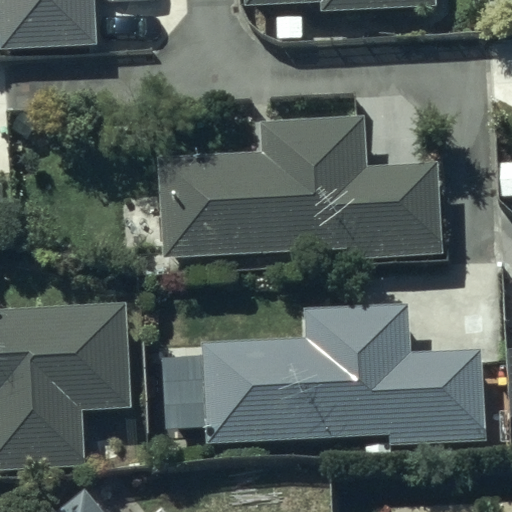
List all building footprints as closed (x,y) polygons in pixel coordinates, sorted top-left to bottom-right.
[(0,0),(0,59),(135,52),(132,0),(0,0)] [(248,0),(248,8),(325,6),(325,13),(437,9),(437,0),(248,0)] [(265,155),(159,160),(164,262),(349,252),(350,263),(445,259),(440,168),(366,172),(364,120),(263,125),(265,155)] [(0,473),(88,471),(86,409),(131,408),(128,306),(0,310),(0,473)] [(411,310),(306,313),(307,343),(205,346),(206,359),(171,360),(173,435),(210,434),(210,450),(483,442),(480,355),(413,357),(411,310)]
